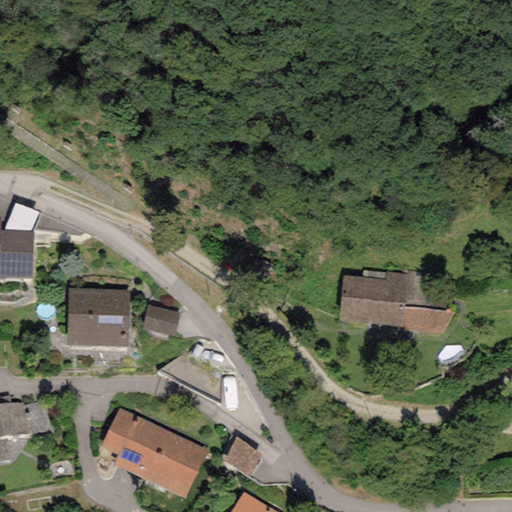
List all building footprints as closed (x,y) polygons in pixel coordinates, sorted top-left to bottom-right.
[(1,217),(0,216),(0,278),(33,278),(33,231),(0,231),(1,217)] [(415,275),(363,271),(362,279),(342,278),(339,322),(374,324),(373,330),(441,334),(454,310),(412,306),(415,275)] [(68,289),(66,346),(128,347),(130,291),(68,289)] [(180,312),(148,304),(142,329),(174,337),(180,312)] [(24,402),(0,405),(0,465),(10,465),(30,437),(52,433),(46,401),(24,406),(24,402)] [(118,408),(101,444),(118,452),(113,464),(186,498),(208,450),(118,408)] [(237,439),(223,459),(250,476),(263,456),(237,439)] [(277,511),(243,492),(230,511),(277,511)]
